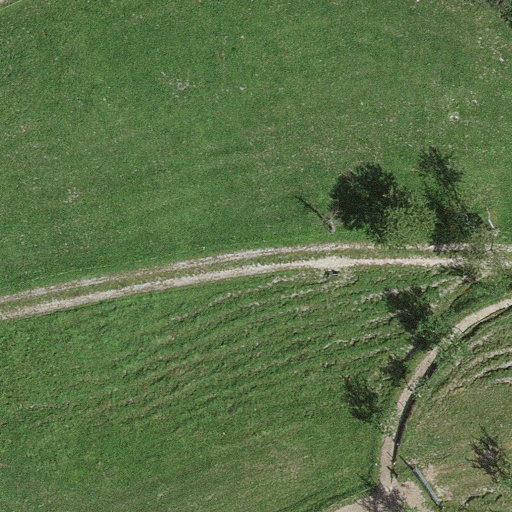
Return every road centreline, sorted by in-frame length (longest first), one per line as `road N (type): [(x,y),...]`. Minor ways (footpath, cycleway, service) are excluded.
road 1 (track): [(511,256),(316,255),(0,313)]
road 2 (track): [(367,511),(490,458),(511,456)]
